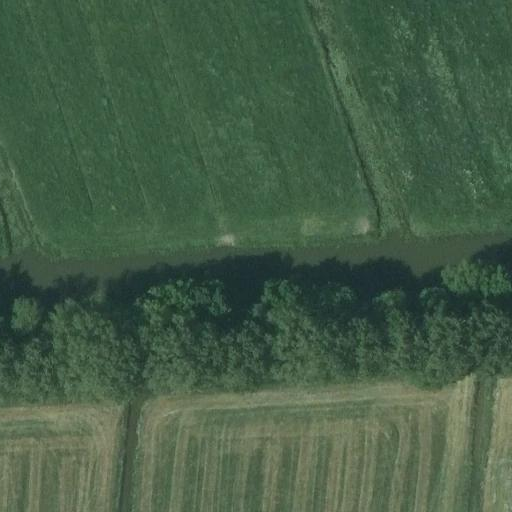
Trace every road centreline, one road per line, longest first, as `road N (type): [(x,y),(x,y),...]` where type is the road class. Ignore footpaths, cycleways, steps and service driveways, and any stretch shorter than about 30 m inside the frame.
road 1 (unclassified): [(0,369),(511,328)]
road 2 (track): [(91,511),(96,428),(0,433)]
